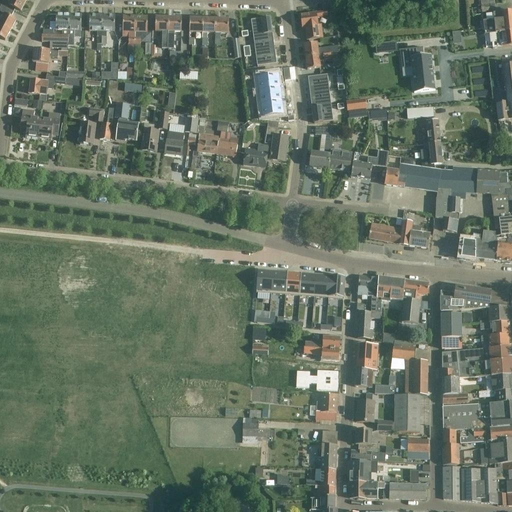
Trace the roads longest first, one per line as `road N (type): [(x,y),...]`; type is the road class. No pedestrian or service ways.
road 1 (residential): [(437,505),(341,506),(353,263)]
road 2 (residential): [(292,203),(0,166)]
road 3 (residential): [(288,246),(208,225),(0,195)]
road 4 (residential): [(437,505),(435,272)]
road 5 (residential): [(292,203),(299,115),(284,4)]
road 6 (residential): [(48,0),(12,58),(0,154)]
